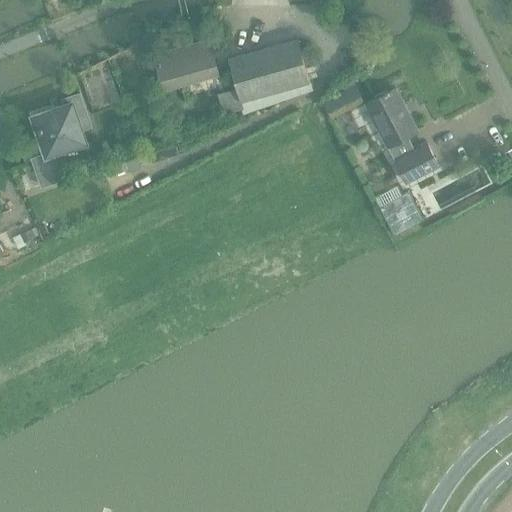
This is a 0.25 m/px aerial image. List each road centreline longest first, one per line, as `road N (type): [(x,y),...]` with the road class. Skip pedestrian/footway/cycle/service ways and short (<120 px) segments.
road 1 (unclassified): [(326,113),(0,274)]
road 2 (unclassified): [(0,55),(140,0)]
road 3 (unclassified): [(511,116),(451,0)]
